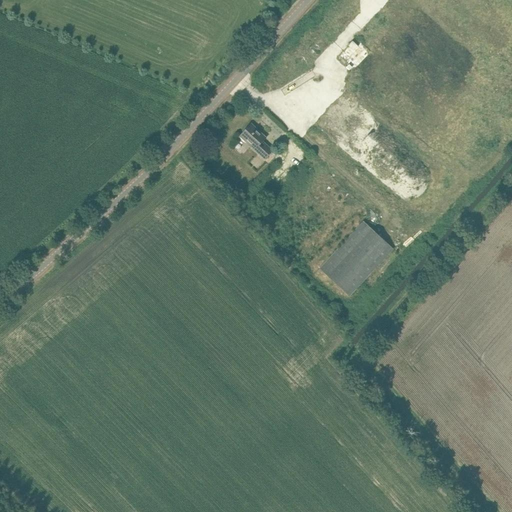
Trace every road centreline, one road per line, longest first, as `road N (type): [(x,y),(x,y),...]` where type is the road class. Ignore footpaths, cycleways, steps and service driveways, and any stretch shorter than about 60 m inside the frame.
road 1 (tertiary): [(0,308),(144,184),(316,0)]
road 2 (track): [(483,511),(361,361),(511,177)]
